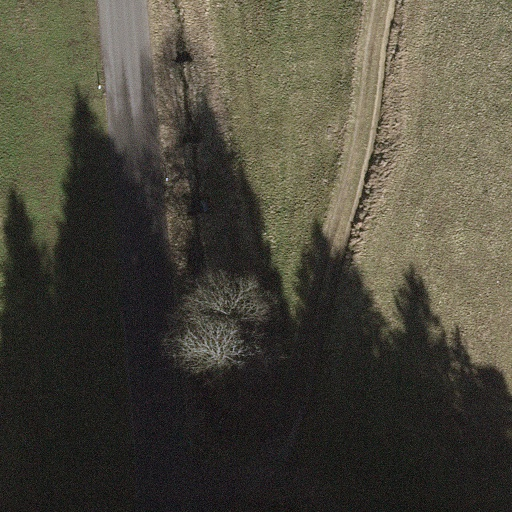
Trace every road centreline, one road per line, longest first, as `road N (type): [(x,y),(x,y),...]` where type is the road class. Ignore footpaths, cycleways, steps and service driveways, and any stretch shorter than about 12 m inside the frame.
road 1 (track): [(215,495),(259,478),(288,428),(365,140),(386,0)]
road 2 (unclassified): [(121,0),(159,511)]
